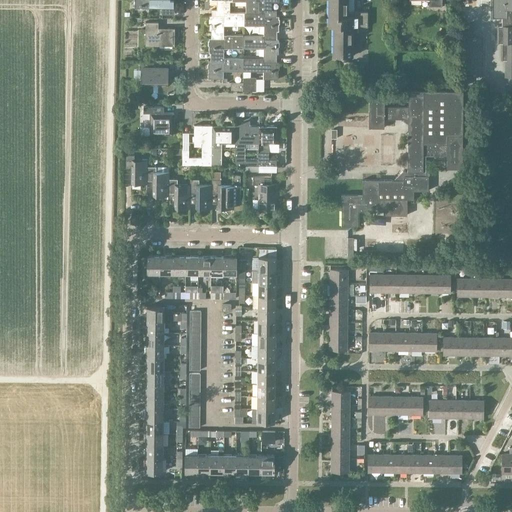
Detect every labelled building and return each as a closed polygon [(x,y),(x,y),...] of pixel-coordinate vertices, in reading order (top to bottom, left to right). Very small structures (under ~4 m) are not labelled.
[(174,0),(134,0),(134,7),(161,8),(161,14),(174,14),(174,0)] [(232,1),(232,0),(209,0),(209,1),(217,1),(217,9),(212,9),(211,15),(224,15),(224,12),(230,12),(230,1),(232,1)] [(255,1),(255,0),(232,0),(232,1),(246,1),(246,12),(259,12),(259,1),(255,1)] [(264,16),(276,16),(276,10),(271,10),(271,1),(279,2),(278,0),(255,0),(255,1),(259,1),(259,12),(264,12),(264,16)] [(367,26),(367,11),(348,11),(347,0),(328,0),(328,26),(333,26),(333,55),(352,55),(353,26),(367,26)] [(511,0),(492,0),(492,17),(502,17),(502,25),(497,25),(497,43),(501,43),(501,60),(505,60),(504,77),(511,76),(511,0)] [(465,7),(465,19),(474,19),(474,8),(465,7)] [(243,25),(244,12),(230,12),(224,12),(224,15),(211,15),(209,15),(209,30),(211,30),(211,38),(209,38),(223,38),(223,34),(224,34),(224,25),(243,25)] [(259,12),(246,12),(244,12),(243,25),(264,25),(263,35),(264,35),(264,38),(278,39),(278,38),(276,38),(276,31),(278,31),(279,16),(276,16),(264,16),(264,12),(259,12)] [(465,21),(464,33),(474,33),(474,21),(465,21)] [(174,46),(174,28),(158,28),(158,22),(145,22),(145,45),(174,46)] [(243,48),(243,34),(224,34),(223,34),(223,38),(209,38),(209,53),(211,53),(211,60),(209,60),(208,61),(223,61),(223,57),(224,57),(224,48),(243,48)] [(264,35),(263,35),(243,34),(243,48),(263,48),(263,57),(264,58),(264,61),(278,61),(276,61),(276,53),(278,53),(278,39),(264,38),(264,35)] [(243,71),(243,57),(224,57),(223,57),(223,61),(208,61),(208,78),(223,78),(223,70),(243,71)] [(264,58),(263,57),(243,57),(243,71),(263,71),(263,78),(278,79),(278,61),(264,61),(264,58)] [(342,73),(352,72),(360,72),(360,62),(342,62),(342,73)] [(174,93),(174,80),(168,80),(168,67),(153,67),(153,70),(141,69),(140,85),(158,85),(158,92),(174,93)] [(243,90),(250,90),(256,91),(256,77),(243,77),(243,82),(243,90)] [(243,90),(243,82),(232,82),(232,88),(237,88),(237,90),(243,90)] [(369,94),(368,127),(384,127),(384,119),(408,119),(407,171),(402,171),(394,179),(394,180),(421,180),(421,190),(428,190),(428,170),(425,170),(425,155),(446,155),(446,168),(462,168),(462,91),(408,90),(408,107),(384,107),(384,94),(369,94)] [(173,135),(173,113),(163,113),(164,107),(143,106),(143,113),(150,113),(149,135),(173,135)] [(347,134),(348,117),(335,117),(335,124),(340,124),(340,134),(347,134)] [(259,125),(250,125),(250,123),(241,123),(241,126),(236,126),(236,125),(235,125),(235,143),(234,165),(244,165),(258,165),(258,158),(245,158),(245,143),(258,143),(259,125)] [(211,165),(211,125),(194,125),(194,142),(202,142),(202,157),(189,157),(189,149),(182,149),(182,164),(211,165)] [(235,143),(235,125),(226,125),(226,126),(212,126),(212,125),(211,125),(211,165),(221,165),(221,143),(235,143)] [(258,165),(259,165),(276,165),(276,159),(268,159),(268,143),(276,143),(276,125),(267,125),(267,126),(259,126),(259,125),(258,143),(258,158),(258,165)] [(147,166),(147,159),(134,159),(134,154),(125,154),(125,168),(131,168),(131,183),(147,183),(147,180),(147,166)] [(156,166),(147,166),(147,180),(152,180),(152,195),(168,196),(168,192),(168,179),(169,179),(169,172),(156,171),(156,166)] [(217,193),(217,208),(233,208),(233,204),(240,204),(240,200),(240,180),(240,175),(233,175),(233,179),(233,184),(220,184),(220,179),(212,179),(212,193),(217,193)] [(277,193),(277,184),(271,184),(271,176),(253,176),(253,184),(259,184),(258,209),(274,209),(274,193),(277,193)] [(190,193),(190,184),(177,184),(177,179),(169,179),(168,179),(168,192),(174,192),(174,208),(190,208),(190,193)] [(212,193),(212,184),(199,184),(199,179),(190,179),(190,184),(190,193),(196,193),(196,208),(211,208),(212,193)] [(394,180),(379,180),(362,179),(362,195),(341,194),(341,225),(357,226),(357,211),(383,211),(383,215),(406,215),(407,199),(413,199),(413,190),(421,190),(421,180),(394,180)] [(243,198),(252,197),(251,184),(241,186),(243,198)] [(160,273),(160,255),(147,255),(147,273),(160,273)] [(173,273),(173,256),(160,255),(160,273),(173,273)] [(223,256),(223,274),(236,274),(236,256),(235,256),(235,255),(229,255),(229,256),(223,256)] [(185,274),(185,256),(173,256),(173,273),(185,274)] [(198,274),(198,256),(185,256),(185,274),(198,274)] [(210,274),(211,256),(198,256),(198,274),(210,274)] [(223,274),(223,256),(211,256),(210,274),(223,274)] [(258,270),(276,270),(276,257),(258,257),(258,270)] [(330,283),(347,283),(348,269),(330,269),(330,283)] [(276,282),(276,270),(258,270),(258,282),(276,282)] [(383,292),(383,274),(370,274),(369,291),(383,292)] [(396,292),(396,274),(383,274),(383,292),(396,292)] [(410,292),(410,274),(396,274),(396,292),(410,292)] [(423,292),(423,274),(410,274),(410,292),(423,292)] [(436,292),(436,274),(423,274),(423,292),(436,292)] [(436,274),(436,292),(450,292),(450,275),(436,274)] [(470,295),(470,278),(457,278),(457,295),(470,295)] [(484,296),(484,278),(470,278),(470,295),(484,296)] [(497,296),(497,278),(484,278),(484,296),(497,296)] [(510,296),(510,278),(497,278),(497,296),(510,296)] [(276,295),(276,282),(258,282),(258,295),(276,295)] [(347,296),(347,283),(330,283),(330,296),(347,296)] [(275,308),(276,295),(258,295),(258,307),(275,308)] [(347,309),(347,296),(330,296),(329,309),(347,309)] [(146,320),(164,320),(164,307),(146,307),(146,320)] [(275,320),(275,308),(258,307),(258,320),(275,320)] [(347,323),(347,309),(329,309),(329,322),(347,323)] [(164,333),(164,320),(146,320),(146,332),(164,333)] [(275,333),(275,320),(258,320),(257,333),(275,333)] [(347,336),(347,323),(329,322),(329,336),(347,336)] [(164,345),(164,333),(146,332),(146,345),(164,345)] [(383,350),(383,332),(369,332),(369,350),(383,350)] [(396,350),(396,332),(383,332),(383,350),(396,350)] [(409,350),(409,332),(396,332),(396,350),(409,350)] [(422,350),(423,332),(409,332),(409,350),(422,350)] [(423,332),(422,350),(436,350),(436,332),(423,332)] [(275,345),(275,333),(257,333),(257,345),(275,345)] [(347,349),(347,336),(329,336),(329,349),(347,349)] [(456,354),(457,337),(443,337),(443,354),(456,354)] [(470,354),(470,337),(457,337),(456,354),(470,354)] [(483,355),(483,337),(470,337),(470,354),(483,355)] [(496,355),(496,337),(483,337),(483,355),(496,355)] [(509,355),(510,337),(496,337),(496,355),(509,355)] [(164,358),(164,345),(146,345),(146,357),(164,358)] [(275,358),(275,345),(257,345),(257,358),(275,358)] [(164,370),(164,358),(146,357),(146,370),(164,370)] [(275,371),(275,358),(257,358),(257,370),(275,371)] [(163,383),(164,370),(146,370),(146,383),(163,383)] [(275,383),(275,371),(257,370),(257,383),(275,383)] [(163,395),(163,383),(146,383),(146,395),(163,395)] [(275,396),(275,383),(257,383),(257,395),(275,396)] [(331,405),(349,405),(349,391),(332,391),(331,405)] [(163,403),(163,395),(146,395),(146,408),(163,408),(163,407),(168,408),(168,403),(163,403)] [(274,408),(275,396),(257,395),(257,408),(274,408)] [(382,414),(382,396),(368,396),(368,414),(382,414)] [(395,414),(395,396),(382,396),(382,414),(395,414)] [(408,414),(409,396),(395,396),(395,414),(408,414)] [(409,396),(408,414),(422,414),(422,396),(409,396)] [(443,417),(443,400),(429,399),(429,417),(443,417)] [(456,417),(456,400),(443,400),(443,417),(456,417)] [(469,418),(469,400),(456,400),(456,417),(469,418)] [(483,418),(483,400),(469,400),(469,418),(483,418)] [(349,418),(349,405),(331,405),(331,418),(349,418)] [(163,421),(163,408),(146,408),(145,420),(163,421)] [(274,421),(274,408),(257,408),(257,409),(251,409),(251,420),(257,420),(257,421),(274,421)] [(349,431),(349,418),(331,418),(331,431),(349,431)] [(163,433),(163,421),(145,420),(145,433),(163,433)] [(260,431),(260,441),(274,441),(274,431),(260,431)] [(349,445),(349,431),(331,431),(331,444),(349,445)] [(163,446),(163,433),(145,433),(145,446),(163,446)] [(349,458),(349,445),(331,444),(331,458),(349,458)] [(163,459),(163,446),(145,446),(145,458),(163,459)] [(363,455),(363,447),(354,447),(355,456),(363,455)] [(511,473),(511,447),(509,447),(509,454),(501,454),(501,473),(511,473)] [(210,454),(210,472),(223,472),(223,455),(223,450),(218,450),(218,455),(210,454)] [(198,454),(185,454),(185,472),(198,472),(198,454)] [(210,472),(210,454),(198,454),(198,472),(210,472)] [(381,472),(382,454),(368,454),(368,472),(381,472)] [(394,472),(395,454),(382,454),(381,472),(394,472)] [(408,472),(408,454),(395,454),(394,472),(408,472)] [(421,472),(421,454),(408,454),(408,472),(421,472)] [(434,472),(434,454),(421,454),(421,472),(434,472)] [(448,472),(448,454),(434,454),(434,472),(448,472)] [(448,454),(448,472),(461,472),(461,455),(448,454)] [(235,472),(236,455),(223,455),(223,472),(235,472)] [(248,472),(249,455),(236,455),(235,472),(248,472)] [(261,472),(261,455),(249,455),(248,472),(261,472)] [(261,455),(261,472),(274,473),(274,455),(261,455)] [(163,472),(163,459),(145,458),(145,471),(163,472)] [(348,471),(349,458),(331,458),(331,471),(348,471)]
